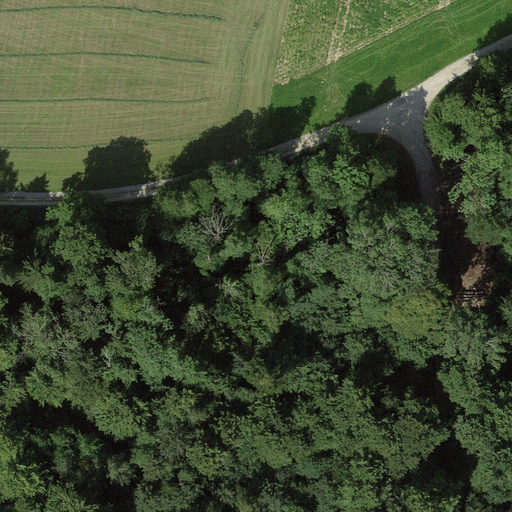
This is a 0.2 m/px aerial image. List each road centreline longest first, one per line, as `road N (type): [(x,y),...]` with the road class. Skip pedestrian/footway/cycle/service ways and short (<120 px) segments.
road 1 (track): [(0,195),(174,191),(279,161),(511,50)]
road 2 (track): [(409,103),(437,511)]
